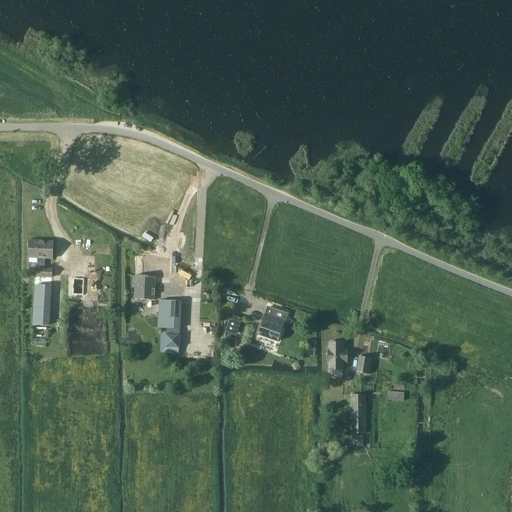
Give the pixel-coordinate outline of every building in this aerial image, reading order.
[(52,259),(53,242),(29,240),(28,258),(38,258),(37,268),(37,277),(52,277),(52,269),(44,268),(45,258),(52,259)] [(136,275),(134,299),(154,300),(155,277),(156,276),(156,277),(166,277),(167,277),(168,260),(162,259),(151,258),(151,259),(144,258),(144,276),(136,275)] [(104,278),(74,278),(74,294),(104,294),(104,278)] [(36,285),(34,325),(49,326),(51,286),(36,285)] [(159,301),(158,328),(162,328),(180,329),(181,301),(159,301)] [(277,341),(287,314),(268,307),(258,334),(277,341)] [(227,331),(235,334),(240,320),(232,317),(227,331)] [(160,351),(178,353),(180,329),(162,328),(160,351)] [(304,353),(312,357),(316,348),(314,347),(317,341),(310,338),(304,353)] [(341,371),(341,370),(343,370),(343,357),(347,357),(347,350),(343,350),(343,343),(328,343),(328,369),(336,369),(335,371),(341,371)] [(368,374),(371,358),(359,356),(356,372),(368,374)] [(387,400),(403,400),(403,392),(387,391),(387,400)] [(350,395),(350,433),(365,433),(365,395),(350,395)]
